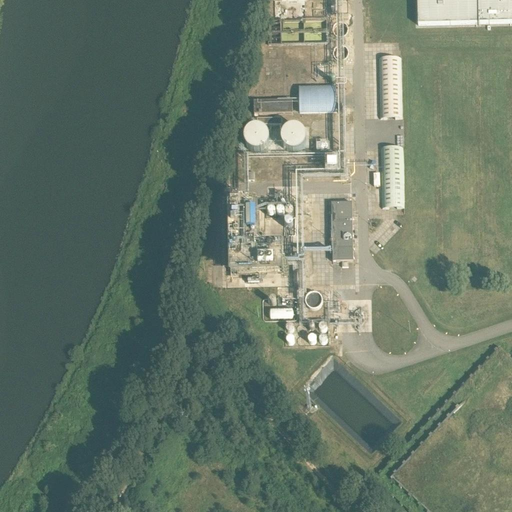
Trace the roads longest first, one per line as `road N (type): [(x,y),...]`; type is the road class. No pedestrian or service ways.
road 1 (track): [(350,511),(226,355),(209,341),(192,348)]
road 2 (track): [(192,348),(113,511)]
